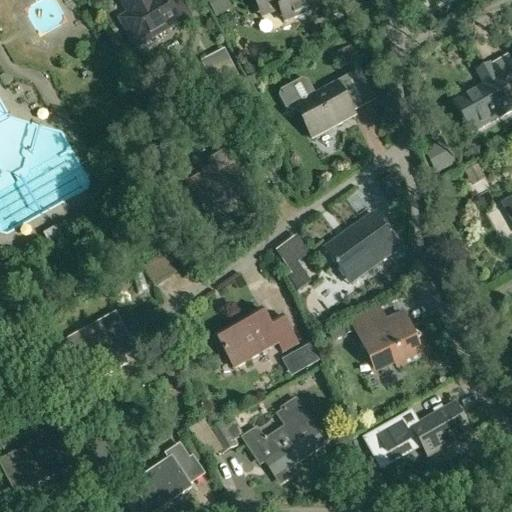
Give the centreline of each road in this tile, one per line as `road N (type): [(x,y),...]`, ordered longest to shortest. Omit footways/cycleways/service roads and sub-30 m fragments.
road 1 (residential): [(396,62),(438,283),(465,344)]
road 2 (unknown): [(409,149),(243,248),(191,308)]
road 3 (residential): [(396,62),(511,1)]
